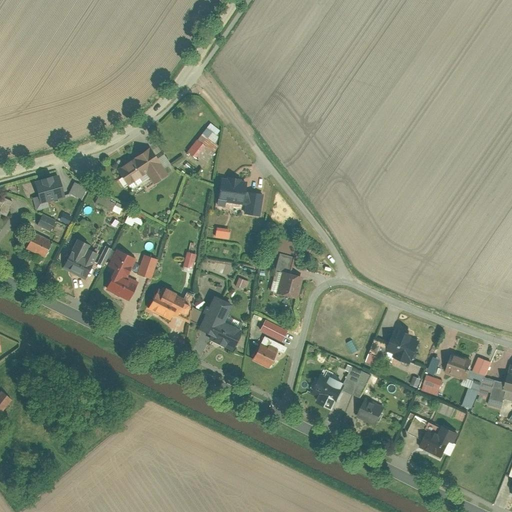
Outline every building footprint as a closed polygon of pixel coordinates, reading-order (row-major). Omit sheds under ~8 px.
[(220,146),(216,143),(221,137),(218,135),(222,130),(211,122),(190,152),(207,165),(220,146)] [(148,144),(115,167),(129,187),(162,163),(148,144)] [(33,181),(40,202),(63,195),(57,174),(33,181)] [(221,177),(217,199),(241,203),(243,189),(245,181),(221,177)] [(72,193),(85,198),(89,186),(76,182),(72,193)] [(264,191),(243,189),(242,209),(263,211),(264,191)] [(96,202),(121,214),(124,206),(100,194),(96,202)] [(143,225),(145,219),(130,213),(126,223),(134,226),(136,222),(143,225)] [(53,231),(59,221),(45,214),(40,224),(53,231)] [(218,238),(232,238),(232,228),(218,227),(218,238)] [(26,245),(45,256),(53,243),(33,232),(26,245)] [(59,263),(84,277),(98,252),(73,238),(59,263)] [(118,248),(109,264),(126,274),(135,258),(118,248)] [(184,268),(194,270),(198,254),(188,251),(184,268)] [(140,275),(155,278),(159,257),(145,254),(140,275)] [(277,295),(298,301),(305,277),(290,273),(294,258),(280,255),(271,292),(278,293),(277,295)] [(98,283),(128,300),(138,281),(126,274),(109,264),(98,283)] [(247,289),(250,281),(240,278),(237,286),(247,289)] [(148,305),(174,320),(183,304),(157,289),(148,305)] [(191,327),(214,340),(223,325),(235,304),(212,291),(191,327)] [(265,319),(260,329),(280,341),(286,331),(265,319)] [(214,340),(230,349),(239,333),(223,325),(214,340)] [(399,331),(396,338),(391,335),(390,337),(379,333),(370,355),(384,361),(387,354),(412,365),(422,342),(413,338),(414,337),(399,331)] [(245,351),(270,365),(278,352),(253,338),(245,351)] [(473,364),(453,356),(446,373),(466,381),(473,364)] [(491,364),(477,359),(472,372),(487,377),(491,364)] [(504,386),(503,391),(511,393),(511,397),(510,405),(511,405),(511,366),(504,386)] [(345,385),(322,374),(314,390),(338,401),(345,385)] [(443,381),(426,376),(421,392),(437,398),(443,381)] [(479,392),(478,396),(499,403),(503,391),(504,386),(483,379),(479,392)] [(479,392),(468,389),(462,407),(473,411),(478,396),(479,392)] [(11,399),(0,392),(0,414),(0,415),(11,399)] [(386,407),(364,397),(356,415),(378,424),(386,407)] [(458,435),(429,422),(417,449),(440,460),(443,454),(449,457),(458,435)]
